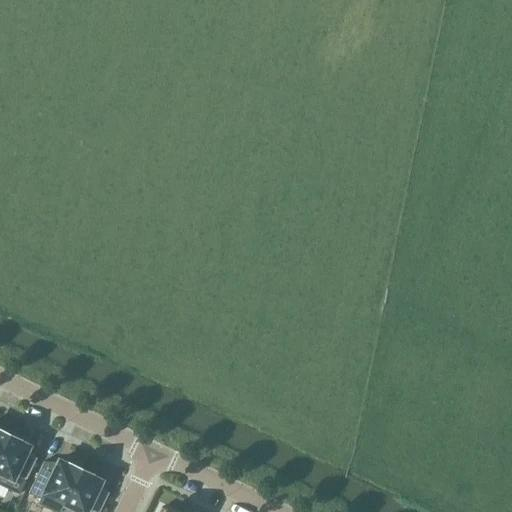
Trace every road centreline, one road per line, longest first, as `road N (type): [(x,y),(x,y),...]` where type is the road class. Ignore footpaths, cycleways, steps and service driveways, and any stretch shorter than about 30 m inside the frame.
road 1 (residential): [(153,454),(0,378)]
road 2 (residential): [(275,511),(153,454)]
